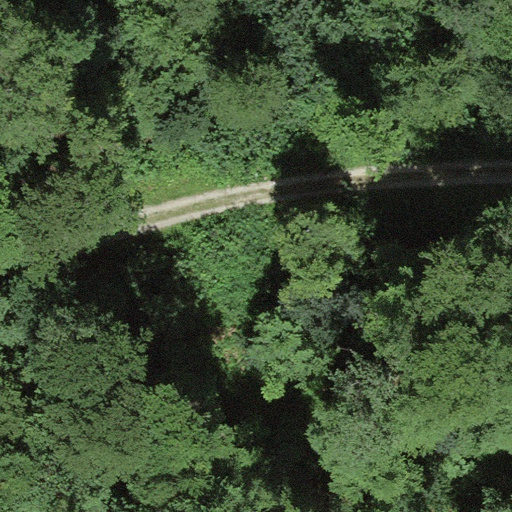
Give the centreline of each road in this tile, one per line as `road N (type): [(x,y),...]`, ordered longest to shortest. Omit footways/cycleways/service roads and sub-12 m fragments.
road 1 (track): [(0,244),(374,174),(511,174)]
road 2 (track): [(0,275),(88,413),(117,511)]
